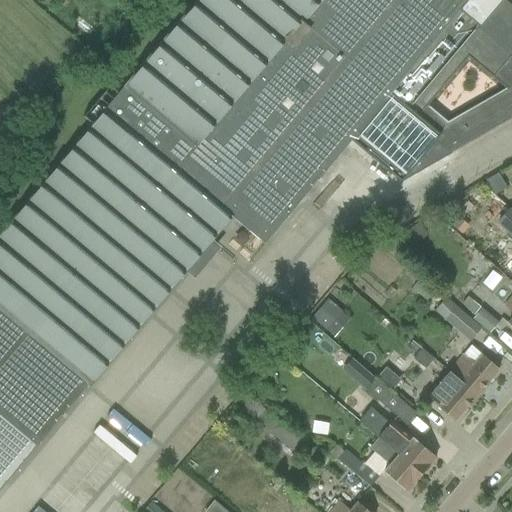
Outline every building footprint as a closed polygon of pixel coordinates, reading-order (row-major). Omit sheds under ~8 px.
[(201,0),(170,35),(0,237),(0,488),(88,383),(90,385),(232,214),(264,242),(283,219),(385,101),(449,155),(511,119),(511,7),(504,0),(201,0)] [(511,210),(500,223),(511,233),(511,210)] [(452,225),(462,234),(469,226),(459,217),(452,225)] [(418,222),(402,235),(411,248),(428,235),(418,222)] [(469,297),(462,304),(475,315),(481,308),(469,297)] [(446,298),(435,311),(469,342),(471,340),(481,329),(481,328),(476,323),(471,320),(446,298)] [(327,299),(310,319),(326,332),(334,323),(343,312),(327,299)] [(481,309),(473,320),(487,331),(489,333),(490,333),(498,323),(481,309)] [(449,373),(477,395),(499,370),(471,346),(449,373)] [(417,357),(414,360),(426,369),(434,360),(422,350),(417,357)] [(435,390),(428,398),(438,408),(455,422),(477,395),(449,373),(435,390)] [(366,390),(408,426),(418,415),(375,379),(366,390)] [(244,394),(235,406),(300,456),(310,443),(244,394)] [(393,423),(379,440),(422,475),(436,458),(412,439),(393,423)] [(384,472),(407,492),(422,475),(379,440),(371,449),(380,457),(390,465),(384,472)] [(329,455),(371,488),(380,477),(346,451),(344,452),(336,446),(329,455)] [(319,447),(306,450),(309,461),(322,459),(319,447)] [(225,511),(209,499),(200,511),(225,511)] [(163,511),(152,502),(144,511),(163,511)] [(332,511),(368,511),(358,504),(351,511),(341,503),(332,511)]
